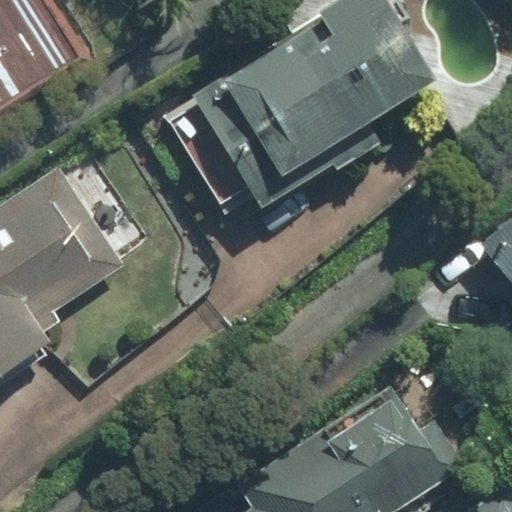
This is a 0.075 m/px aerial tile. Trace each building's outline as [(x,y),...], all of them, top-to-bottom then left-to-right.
[(0,0),(0,105),(89,50),(58,0),(0,0)] [(401,0),(330,0),(165,107),(231,208),(266,186),(274,197),(387,124),(377,108),(444,64),(401,0)] [(63,166),(0,206),(0,373),(74,325),(60,303),(124,261),(63,166)] [(511,219),(492,235),(511,258),(511,219)] [(395,377),(248,472),(264,497),(253,504),(258,511),(380,511),(465,457),(437,414),(424,422),(395,377)]
